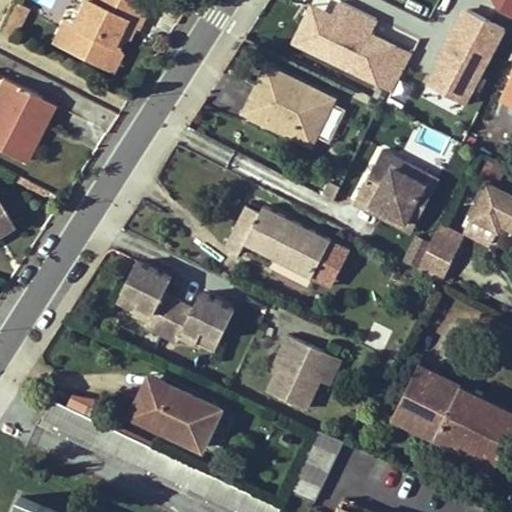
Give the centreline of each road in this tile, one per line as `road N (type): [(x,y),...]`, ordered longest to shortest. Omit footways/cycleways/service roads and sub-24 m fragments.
road 1 (residential): [(0,351),(223,0)]
road 2 (unknown): [(106,219),(265,299)]
road 3 (unknown): [(146,120),(0,40)]
